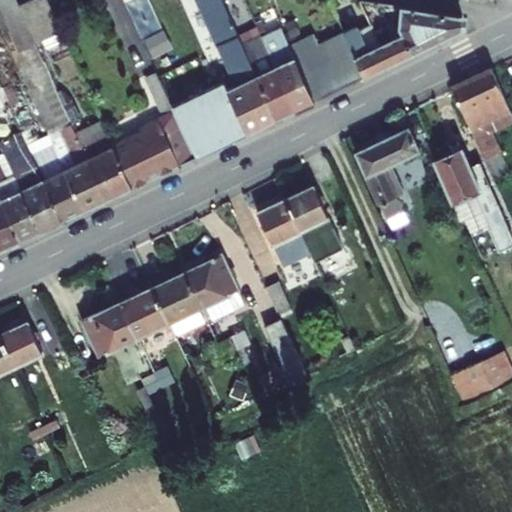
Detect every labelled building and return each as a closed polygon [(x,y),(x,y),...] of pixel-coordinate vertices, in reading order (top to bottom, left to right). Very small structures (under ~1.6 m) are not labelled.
[(17,0),(0,0),(0,25),(49,134),(84,211),(106,200),(76,132),(36,43),(19,4),(17,0)] [(27,0),(19,4),(36,43),(62,31),(48,0),(27,0)] [(228,89),(225,82),(172,107),(196,158),(277,119),(239,35),(222,0),(189,0),(190,1),(191,0),(197,0),(236,85),(228,89)] [(336,0),(329,0),(336,14),(342,11),(336,0)] [(364,0),(360,0),(372,24),(385,17),(378,2),(364,0)] [(402,33),(412,54),(463,29),(461,16),(402,6),(399,28),(402,33)] [(402,33),(382,43),(372,24),(361,29),(358,24),(343,31),(344,32),(365,78),(412,54),(402,33)] [(262,36),(296,110),(315,101),(289,45),(281,27),(262,36)] [(239,35),(277,119),(296,110),(262,36),(255,39),(251,30),(239,35)] [(289,45),(315,101),(365,78),(344,32),(319,44),(314,34),(289,45)] [(477,66),(432,89),(475,187),(494,179),(474,122),(498,112),(477,66)] [(113,145),(132,188),(196,158),(172,107),(157,73),(145,78),(163,116),(140,127),(142,132),(113,145)] [(12,83),(2,88),(27,144),(39,138),(12,83)] [(0,144),(4,152),(15,178),(38,167),(27,144),(2,88),(0,84),(0,105),(14,135),(0,141),(0,144)] [(76,132),(106,200),(132,188),(113,145),(102,120),(76,132)] [(389,126),(333,153),(364,225),(386,216),(363,168),(400,151),(389,126)] [(38,167),(63,221),(84,211),(49,134),(39,138),(27,144),(38,167)] [(444,148),(413,160),(442,226),(479,208),(458,164),(454,167),(444,148)] [(4,152),(0,153),(0,197),(20,241),(40,231),(15,178),(4,152)] [(15,178),(40,231),(63,221),(38,167),(15,178)] [(302,189),(248,214),(271,266),(299,253),(289,232),(315,219),(302,189)] [(0,249),(20,241),(0,197),(0,249)] [(210,256),(66,317),(83,357),(187,311),(194,324),(233,307),(210,256)] [(330,289),(308,299),(312,307),(334,297),(330,289)] [(11,318),(0,322),(0,360),(25,350),(11,318)] [(289,381),(304,374),(280,322),(265,329),(289,381)] [(188,353),(191,361),(217,350),(214,342),(188,353)] [(511,371),(502,351),(450,376),(462,402),(511,378),(511,371)] [(126,380),(129,388),(154,378),(150,370),(126,380)] [(36,421),(11,431),(16,439),(39,428),(36,421)]
